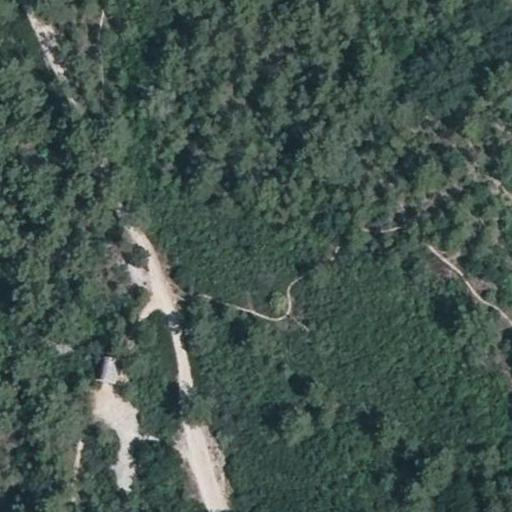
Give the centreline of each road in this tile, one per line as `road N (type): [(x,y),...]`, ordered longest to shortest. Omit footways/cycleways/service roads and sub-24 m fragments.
road 1 (track): [(23,0),(168,312),(218,511)]
road 2 (track): [(162,300),(136,329),(126,381),(87,434),(70,511)]
